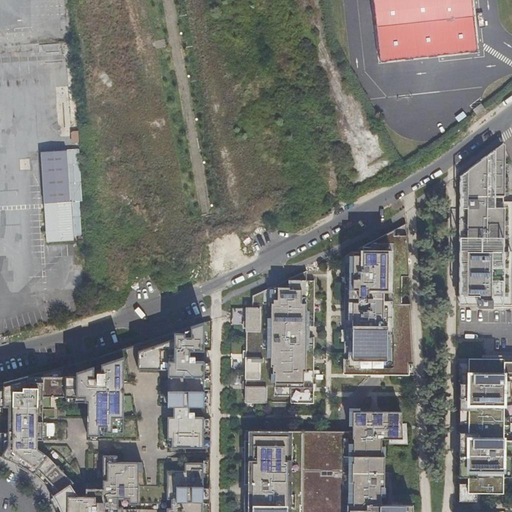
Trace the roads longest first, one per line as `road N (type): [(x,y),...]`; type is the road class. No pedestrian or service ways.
road 1 (residential): [(0,351),(215,286),(409,186),(501,122)]
road 2 (unknown): [(0,208),(203,192)]
